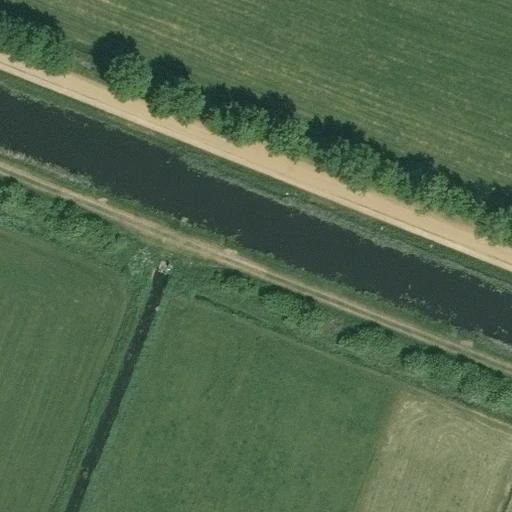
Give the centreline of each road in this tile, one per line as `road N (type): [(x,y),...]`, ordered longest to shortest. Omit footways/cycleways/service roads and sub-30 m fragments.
road 1 (track): [(0,163),(511,368)]
road 2 (track): [(511,252),(0,53)]
